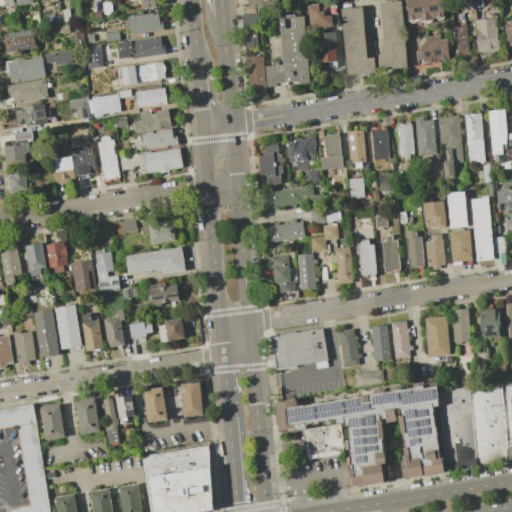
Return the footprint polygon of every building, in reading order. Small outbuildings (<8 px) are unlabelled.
[(148,0),(154,0),(156,8),(143,9),(142,1),(148,0)] [(384,53),(379,2),(400,0),(406,67),(378,69),(377,54),(384,53)] [(405,0),(441,0),(443,16),(431,17),(431,19),(418,20),(418,18),(407,19),(405,0)] [(480,0),(482,6),(463,9),(461,0),(480,0)] [(101,2),(110,1),(111,11),(103,12),(101,2)] [(317,3),(318,11),(323,11),(323,15),(330,15),(331,26),(308,27),(306,4),(317,3)] [(361,6),(366,58),(373,57),(374,72),(346,75),(340,8),(361,6)] [(68,8),(70,21),(63,22),(61,10),(68,8)] [(127,19),(126,16),(157,12),(158,22),(161,21),(162,30),(129,35),(127,23),(124,24),(123,19),(127,19)] [(258,13),(259,25),(242,27),(241,15),(258,13)] [(61,15),(62,23),(54,24),(52,16),(61,15)] [(265,65),(266,86),(308,83),(302,16),(278,18),(282,64),(265,65)] [(495,18),(499,50),(477,52),(474,20),(495,18)] [(511,19),(511,45),(505,46),(502,21),(511,19)] [(68,24),(69,33),(62,34),(60,25),(68,24)] [(464,26),(466,48),(453,49),(452,27),(464,26)] [(255,28),(256,44),(253,45),(253,47),(245,48),(243,29),(255,28)] [(33,30),(35,47),(20,49),(21,53),(14,54),(14,50),(6,52),(3,34),(33,30)] [(80,30),(80,33),(81,33),(82,39),(81,39),(82,45),(73,46),(71,32),(80,30)] [(118,31),(119,40),(105,42),(104,33),(118,31)] [(333,32),(336,67),(327,68),(327,61),(321,62),(319,42),(316,42),(315,33),(333,32)] [(425,39),(425,36),(439,35),(439,39),(446,39),(447,58),(435,59),(435,61),(415,62),(415,51),(425,39)] [(159,36),(161,46),(164,46),(165,53),(131,58),(130,53),(129,53),(129,57),(118,58),(115,42),(159,36)] [(99,46),(101,67),(87,68),(85,47),(99,46)] [(70,50),(71,62),(54,65),(54,62),(45,63),(44,54),(70,50)] [(245,55),(261,54),(264,99),(248,100),(245,55)] [(10,61),(10,60),(23,58),(24,60),(41,57),(44,76),(10,82),(9,73),(6,73),(4,61),(10,61)] [(162,61),(164,78),(123,84),(120,67),(162,61)] [(121,78),(123,89),(111,91),(109,81),(121,78)] [(44,79),(47,98),(13,103),(12,94),(7,94),(6,85),(44,79)] [(164,88),(166,103),(136,107),(134,92),(164,88)] [(117,94),(120,111),(102,114),(102,116),(93,117),(90,98),(117,94)] [(87,96),(90,119),(69,122),(66,99),(87,96)] [(22,110),(22,107),(42,103),(43,108),(48,108),(50,119),(45,119),(46,123),(25,126),(25,123),(16,125),(14,111),(22,110)] [(140,121),(139,113),(167,108),(170,126),(135,132),(133,122),(140,121)] [(502,109),(505,143),(500,143),(501,154),(490,155),(487,110),(502,109)] [(479,113),(483,160),(468,162),(464,114),(479,113)] [(125,115),(126,125),(115,127),(114,117),(125,115)] [(458,115),(462,161),(456,162),(454,142),(440,144),(437,117),(458,115)] [(421,117),(422,121),(431,120),(435,154),(417,156),(414,118),(421,117)] [(403,124),(403,122),(408,122),(409,124),(410,124),(413,153),(409,154),(409,159),(402,160),(402,154),(398,154),(395,125),(403,124)] [(371,128),(386,127),(389,158),(374,159),(371,128)] [(171,128),(172,136),(176,136),(177,144),(143,150),(140,133),(171,128)] [(346,131),(362,129),(365,161),(349,163),(346,131)] [(30,130),(31,138),(14,140),(13,133),(30,130)] [(324,136),(328,134),(332,134),(334,135),(333,132),(338,132),(340,154),(342,154),(343,166),(320,168),(319,156),(326,155),(324,136)] [(100,141),(99,137),(108,135),(109,140),(113,139),(113,143),(112,144),(114,154),(115,154),(119,177),(103,180),(96,142),(100,141)] [(287,143),(294,142),(294,139),(306,139),(306,137),(315,136),(316,161),(308,161),(308,170),(294,171),(293,161),(288,162),(287,143)] [(23,144),(25,160),(4,162),(2,147),(23,144)] [(70,156),(69,147),(90,144),(95,173),(87,174),(88,177),(82,178),(82,175),(73,176),(70,156)] [(265,155),(264,146),(276,145),(277,154),(280,153),(281,172),(278,172),(279,183),(267,184),(266,174),(258,175),(256,155),(265,155)] [(119,155),(149,150),(149,152),(178,147),(181,167),(145,173),(144,164),(133,166),(133,168),(121,170),(119,155)] [(445,161),(443,149),(451,148),(453,177),(443,178),(442,161),(445,161)] [(70,156),(73,176),(74,177),(68,178),(68,181),(54,183),(51,163),(53,163),(53,158),(70,156)] [(439,162),(441,177),(434,178),(433,162),(439,162)] [(488,164),(490,181),(483,182),(482,165),(488,164)] [(11,174),(11,170),(23,169),(26,190),(9,192),(6,175),(11,174)] [(318,169),(319,180),(307,181),(305,170),(318,169)] [(406,170),(408,182),(396,183),(395,171),(406,170)] [(390,173),(392,190),(379,191),(377,174),(390,173)] [(361,177),(363,197),(357,197),(358,199),(354,200),(354,198),(349,198),(347,179),(361,177)] [(494,182),(495,195),(488,195),(487,183),(494,182)] [(262,191),(265,208),(274,207),(274,210),(278,209),(278,206),(291,204),(292,208),(296,207),(296,203),(302,202),(301,196),(312,195),(310,184),(262,191)] [(499,191),(499,188),(508,187),(508,190),(511,189),(511,222),(507,223),(506,213),(503,214),(503,210),(497,210),(495,191),(499,191)] [(463,190),(466,226),(448,228),(444,192),(463,190)] [(321,195),(324,212),(328,211),(328,216),(324,216),(325,221),(310,223),(308,210),(309,210),(308,197),(321,195)] [(487,197),(493,259),(476,261),(470,199),(487,197)] [(442,200),(445,224),(424,227),(421,203),(442,200)] [(404,211),(405,218),(410,217),(411,222),(399,224),(398,212),(404,211)] [(386,214),(387,226),(375,227),(374,216),(386,214)] [(133,219),(135,231),(121,233),(119,221),(133,219)] [(274,225),(273,223),(276,222),(277,225),(292,223),(291,220),(294,219),(295,222),(301,221),(304,237),(269,242),(267,226),(274,225)] [(147,226),(147,224),(172,220),(174,240),(150,243),(148,234),(143,235),(141,226),(147,226)] [(322,235),(321,226),(335,225),(337,238),(324,239),(325,249),(311,250),(310,237),(322,235)] [(469,229),(472,260),(452,262),(449,231),(469,229)] [(409,237),(409,232),(414,231),(415,237),(420,236),(423,265),(422,265),(422,268),(415,269),(415,267),(408,268),(405,238),(409,237)] [(431,241),(430,235),(441,234),(444,264),(439,264),(439,268),(431,269),(431,265),(427,265),(425,241),(431,241)] [(386,241),(385,236),(391,235),(391,240),(396,240),(399,269),(398,269),(398,272),(392,272),(391,271),(384,271),(381,241),(386,241)] [(361,245),(361,240),(366,239),(367,244),(371,244),(374,273),(373,273),(373,276),(367,276),(367,275),(359,276),(356,246),(361,245)] [(62,241),(63,246),(64,245),(65,255),(64,255),(66,264),(62,264),(63,271),(53,272),(52,266),(48,267),(45,244),(62,241)] [(41,243),(45,267),(39,268),(40,273),(29,275),(24,246),(41,243)] [(0,247),(16,245),(20,274),(12,275),(13,281),(3,283),(0,262),(0,247)] [(127,273),(124,255),(180,246),(184,270),(161,273),(160,267),(127,273)] [(334,254),(333,248),(348,246),(351,282),(336,284),(336,276),(333,276),(332,273),(335,272),(334,258),(330,259),(330,255),(334,254)] [(96,263),(95,253),(110,251),(112,270),(105,271),(106,277),(117,275),(119,290),(110,291),(110,293),(108,293),(107,291),(99,292),(98,286),(97,286),(94,263),(96,263)] [(504,251),(505,263),(494,264),(493,252),(504,251)] [(312,253),(312,259),(315,259),(316,263),(312,263),(313,277),(316,277),(316,280),(314,281),(314,288),(298,289),(296,254),(312,253)] [(271,259),(271,256),(286,255),(288,270),(291,270),(293,290),(275,292),(272,267),(269,267),(269,260),(271,259)] [(90,258),(95,288),(75,292),(70,261),(90,258)] [(163,283),(164,286),(175,284),(178,300),(151,304),(149,285),(163,283)] [(130,288),(132,297),(122,298),(121,289),(130,288)] [(74,305),(80,346),(60,349),(54,308),(74,305)] [(469,340),(453,342),(450,313),(453,313),(453,309),(466,308),(469,340)] [(499,336),(500,341),(490,342),(490,337),(481,338),(479,310),(497,308),(500,336),(499,336)] [(117,316),(116,310),(122,309),(123,319),(118,320),(123,345),(107,347),(102,318),(117,316)] [(51,310),(58,354),(40,357),(33,312),(51,310)] [(88,313),(90,321),(97,319),(102,347),(85,350),(79,314),(88,313)] [(423,317),(445,315),(449,355),(427,357),(423,317)] [(156,324),(163,323),(163,320),(180,317),(183,338),(159,341),(156,324)] [(411,345),(411,349),(408,350),(409,357),(393,358),(389,322),(405,320),(406,328),(408,328),(409,331),(406,331),(408,346),(411,345)] [(143,322),(143,323),(150,322),(152,332),(145,333),(145,336),(131,338),(128,324),(143,322)] [(373,355),(370,355),(369,351),(373,350),(371,337),(368,337),(368,333),(371,333),(370,326),(385,324),(389,359),(374,361),(373,355)] [(271,335),(322,327),(323,329),(328,359),(278,368),(277,368),(271,335)] [(354,339),(356,353),(359,353),(360,357),(357,357),(358,364),(342,367),(337,331),(352,328),(353,336),(356,335),(356,339),(354,339)] [(18,330),(19,333),(30,331),(35,363),(17,366),(12,331),(18,330)] [(0,335),(7,334),(12,363),(5,364),(6,368),(0,369),(0,335)] [(486,359),(476,360),(474,345),(485,344),(486,359)] [(355,386),(353,373),(381,370),(382,382),(355,386)] [(501,381),(511,379),(511,461),(509,462),(501,381)] [(478,467),(470,386),(501,381),(509,462),(478,467)] [(181,384),(200,382),(202,415),(184,416),(181,384)] [(279,404),(424,383),(425,386),(436,385),(439,407),(434,407),(442,470),(353,485),(350,425),(344,425),(343,421),(282,429),(279,404)] [(446,472),(438,391),(470,386),(478,467),(446,472)] [(143,391),(162,388),(167,419),(148,422),(143,391)] [(116,398),(131,395),(136,419),(121,423),(116,398)] [(76,402),(94,399),(99,431),(81,434),(76,402)] [(100,400),(112,399),(119,443),(107,445),(100,400)] [(29,505),(27,502),(17,426),(0,428),(0,408),(31,403),(48,503),(49,511),(8,511),(8,509),(16,508),(16,507),(29,505)] [(41,408),(59,405),(64,437),(45,440),(41,408)] [(302,430),(340,425),(344,451),(306,457),(302,430)] [(207,445),(143,454),(151,511),(198,511),(212,510),(207,445)] [(122,511),(118,487),(137,484),(142,511),(122,511)] [(93,511),(90,492),(109,489),(113,511),(93,511)] [(56,511),(54,498),(73,494),(76,511),(56,511)]
